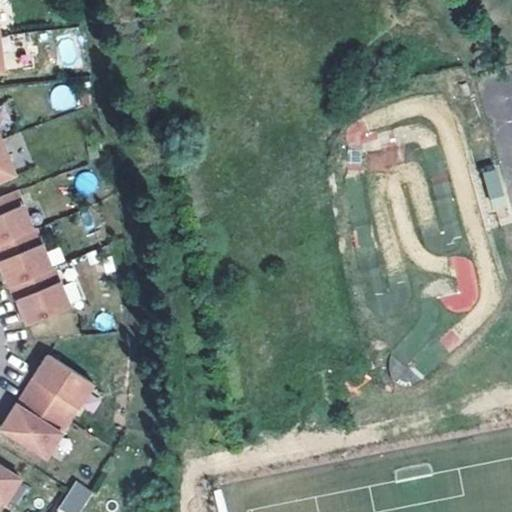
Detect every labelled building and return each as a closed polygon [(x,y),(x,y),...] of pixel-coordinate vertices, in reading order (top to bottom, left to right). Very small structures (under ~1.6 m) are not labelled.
[(0,0),(0,37),(18,35),(14,0),(0,0)] [(0,74),(22,72),(18,35),(0,37),(0,74)] [(71,85),(51,87),(53,110),(74,108),(71,85)] [(0,144),(18,137),(6,106),(0,107),(0,144)] [(0,180),(31,169),(18,137),(0,144),(0,180)] [(394,151),(368,155),(370,168),(396,163),(394,151)] [(511,218),(498,167),(481,171),(495,224),(511,219),(511,218)] [(23,192),(0,201),(0,246),(39,230),(23,192)] [(39,230),(0,246),(0,258),(2,264),(5,263),(15,287),(58,270),(41,230),(39,230)] [(58,270),(15,287),(20,302),(23,301),(33,326),(76,309),(60,269),(58,270)] [(54,356),(31,392),(76,421),(99,384),(54,356)] [(31,392),(7,429),(52,457),(76,421),(31,392)] [(4,511),(27,477),(0,460),(0,511),(1,511),(4,511)] [(57,508),(62,511),(80,511),(93,492),(74,481),(57,508)]
